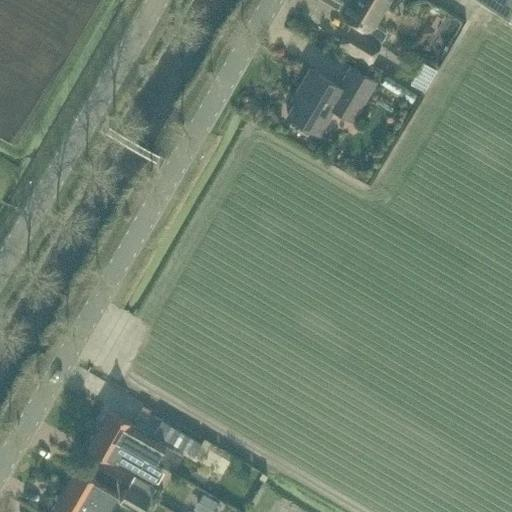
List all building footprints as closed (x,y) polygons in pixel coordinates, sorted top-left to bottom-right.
[(372,24),(387,0),(351,0),(346,10),(362,19),(355,29),(349,26),(339,44),(369,62),(381,43),(380,42),(385,32),(372,24)] [(511,0),(485,0),(511,15),(511,0)] [(452,12),(446,23),(457,29),(463,18),(452,12)] [(354,121),(377,81),(349,65),(338,85),(310,68),(293,96),(295,98),(286,115),(322,134),(335,111),(354,121)] [(166,463),(165,464),(173,470),(182,455),(167,446),(168,445),(135,426),(136,425),(108,408),(98,427),(166,463)] [(201,442),(163,419),(158,428),(196,451),(201,442)] [(154,480),(165,464),(166,463),(98,427),(88,447),(113,461),(115,458),(154,480)] [(201,442),(196,451),(203,454),(210,441),(204,438),(201,442)] [(109,511),(121,492),(75,466),(64,486),(109,511)] [(225,468),(218,481),(228,486),(235,473),(225,468)] [(210,489),(217,476),(207,470),(200,483),(210,489)] [(130,483),(152,495),(157,487),(135,474),(130,483)] [(138,511),(142,511),(152,495),(130,483),(119,501),(138,511)] [(63,511),(108,511),(109,511),(64,486),(53,505),(63,511)] [(203,491),(193,507),(202,511),(210,511),(217,500),(203,491)]
